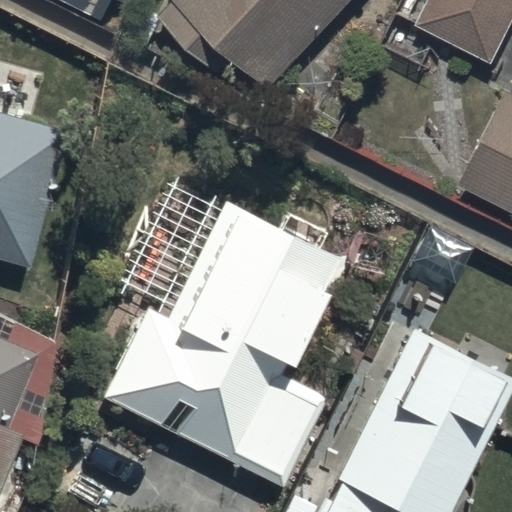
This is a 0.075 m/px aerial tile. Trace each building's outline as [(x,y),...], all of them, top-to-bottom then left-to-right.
[(113,0),(58,0),(102,23),(113,0)] [(263,96),(354,0),(178,0),(158,22),(213,74),(226,61),(263,96)] [(493,70),(511,29),(511,0),(432,0),(416,33),(493,70)] [(511,97),(495,89),(453,164),(511,193),(511,97)] [(57,117),(0,99),(0,246),(18,251),(57,117)] [(142,293),(95,384),(277,474),(322,383),(267,356),(330,228),(219,174),(210,192),(159,167),(110,266),(164,293),(160,301),(142,293)] [(488,350),(395,309),(299,511),(415,511),(419,505),(433,511),(435,511),(480,418),(460,409),(488,350)] [(0,445),(11,416),(1,410),(30,335),(0,323),(0,445)]
